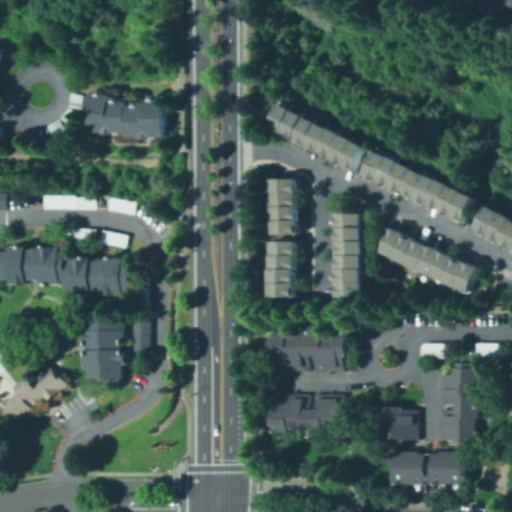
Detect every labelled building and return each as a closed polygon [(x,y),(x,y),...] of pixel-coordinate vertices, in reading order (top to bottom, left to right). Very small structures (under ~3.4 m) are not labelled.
[(511,0),(511,9),(480,9),(480,0),(511,0)] [(108,91),(108,94),(112,94),(112,101),(116,101),(116,98),(123,98),(124,101),(130,101),(131,106),(137,106),(137,102),(145,102),(145,105),(148,106),(148,99),(153,99),(153,96),(161,96),(161,99),(168,99),(168,101),(169,107),(168,107),(168,115),(169,115),(169,121),(168,121),(167,137),(154,137),(154,139),(142,139),(142,137),(129,137),(129,133),(118,132),(118,135),(106,134),(106,132),(93,132),(93,116),(92,116),(92,111),(93,98),(92,99),(92,95),(93,94),(101,94),(100,91),(108,91)] [(69,130),(56,137),(49,126),(62,119),(71,107),(74,93),(86,94),(85,109),(81,114),(73,126),(69,130)] [(292,106),(280,132),(267,126),(280,100),(292,106)] [(305,112),(292,138),(280,132),(292,106),(305,112)] [(317,119),(305,144),(292,138),(305,112),(317,119)] [(330,125),(318,151),(305,144),(317,119),(330,125)] [(342,131),(330,157),(318,151),(330,125),(342,131)] [(0,126),(8,126),(8,140),(0,140),(0,126)] [(355,137),(342,163),(330,157),(342,131),(355,137)] [(368,143),(355,169),(342,163),(355,137),(368,143)] [(389,152),(376,178),(364,172),(376,146),(389,152)] [(401,158),(389,184),(376,178),(389,152),(401,158)] [(414,164),(401,190),(389,184),(401,158),(414,164)] [(427,171),(414,197),(401,190),(414,164),(427,171)] [(439,177),(426,203),(414,197),(427,171),(439,177)] [(297,191),(268,191),(268,177),(297,177),(297,191)] [(452,183),(439,209),(426,203),(439,177),(452,183)] [(464,189),(452,215),(439,209),(452,183),(464,189)] [(477,195),(464,221),(452,215),(464,189),(477,195)] [(297,205),(268,205),(268,191),(297,191),(297,205)] [(0,195),(26,196),(26,209),(0,208),(0,195)] [(99,196),(99,209),(46,209),(47,195),(99,196)] [(40,196),(40,201),(36,201),(35,206),(31,206),(31,196),(40,196)] [(141,202),(138,215),(111,211),(114,197),(141,202)] [(501,209),(487,235),(475,228),(489,203),(501,209)] [(297,219),(269,219),(268,205),(297,205),(297,219)] [(511,215),(511,217),(500,241),(487,235),(501,209),(511,215)] [(363,226),(334,226),(334,212),(363,212),(363,226)] [(511,248),(500,241),(511,217),(511,248)] [(298,233),(269,233),(269,219),(297,219),(298,233)] [(363,240),(334,240),(334,226),(363,226),(363,240)] [(403,232),(391,258),(378,252),(391,226),(403,232)] [(98,229),(97,242),(71,241),(72,227),(98,229)] [(130,234),(128,248),(103,243),(105,229),(130,234)] [(416,238),(404,264),(391,258),(403,232),(416,238)] [(429,244),(416,270),(404,264),(416,238),(429,244)] [(296,254),(267,254),(267,240),(296,240),(296,254)] [(363,253),(334,254),(334,240),(363,240),(363,253)] [(441,250),(429,276),(416,270),(429,244),(441,250)] [(30,247),(30,253),(44,253),(44,247),(65,247),(65,251),(71,251),(71,262),(74,262),(74,258),(95,257),(95,263),(109,263),(109,258),(128,257),(128,262),(135,262),(136,291),(126,291),(127,295),(108,295),(108,290),(95,290),(95,295),(74,296),(74,291),(68,291),(68,280),(64,280),(64,284),(43,285),(43,279),(29,279),(29,284),(11,284),(11,280),(3,280),(2,271),(1,271),(1,260),(2,260),(2,251),(11,251),(10,247),(30,247)] [(454,256),(441,282),(429,276),(441,250),(454,256)] [(363,267),(334,268),(334,254),(363,253),(363,267)] [(296,268),(268,268),(267,254),(296,254),(296,268)] [(466,262),(454,288),(441,282),(454,256),(466,262)] [(479,268),(467,294),(454,288),(466,262),(479,268)] [(363,281),(334,282),(334,268),(363,267),(363,281)] [(296,282),(268,282),(268,268),(296,268),(296,282)] [(363,295),(334,295),(334,282),(363,281),(363,295)] [(297,295),(268,296),(268,282),(296,282),(297,295)] [(153,288),(153,314),(140,314),(140,288),(153,288)] [(113,314),(113,316),(125,316),(125,329),(130,329),(131,345),(84,346),(84,331),(88,331),(88,317),(99,317),(99,315),(113,314)] [(153,320),(153,346),(140,346),(140,320),(153,320)] [(317,372),(317,357),(311,357),(311,371),(282,371),(282,359),(276,359),(276,357),(270,357),(270,337),(276,337),(276,336),(277,336),(277,332),(290,332),(290,336),(303,336),(303,332),(326,332),(326,336),(330,336),(330,333),(350,333),(350,356),(346,356),(346,372),(317,372)] [(422,358),(422,343),(456,344),(456,358),(422,358)] [(8,353),(0,360),(0,344),(1,344),(8,353)] [(478,344),(504,344),(504,358),(478,358),(478,344)] [(130,349),(130,365),(126,365),(126,378),(115,378),(115,381),(100,381),(100,378),(90,378),(89,366),(85,366),(85,350),(130,349)] [(443,410),(456,410),(456,405),(443,405),(443,375),(456,375),(456,369),(458,369),(457,363),(477,363),(477,369),(479,369),(479,370),(483,370),(483,384),(479,384),(479,396),(482,396),(482,420),(479,420),(479,423),(482,423),(482,434),(479,434),(479,436),(476,436),(476,443),(459,443),(459,440),(443,440),(443,410)] [(53,365),(64,379),(66,377),(72,385),(49,402),(45,397),(35,405),(37,409),(18,424),(4,406),(1,404),(10,398),(10,399),(20,391),(17,386),(30,376),(34,381),(53,365)] [(277,434),(277,432),(275,432),(276,428),(271,428),(271,409),(277,409),(277,407),(282,407),(282,395),(311,395),(311,408),(317,408),(317,395),(347,395),(347,408),(352,408),(352,409),(358,409),(358,429),(352,429),(352,431),(351,431),(351,434),(338,434),(338,431),(325,431),(325,434),(317,434),(317,438),(312,438),(312,434),(311,434),(302,434),(302,431),(298,431),(298,433),(277,434)] [(385,407),(406,407),(406,410),(421,410),(421,440),(406,440),(406,444),(391,443),(391,438),(385,438),(385,407)] [(396,454),(404,454),(404,452),(422,452),(422,454),(430,454),(430,469),(435,469),(435,454),(443,454),(443,451),(460,451),(460,454),(468,454),(468,469),(471,469),(471,485),(393,484),(393,468),(396,468),(396,454)]
